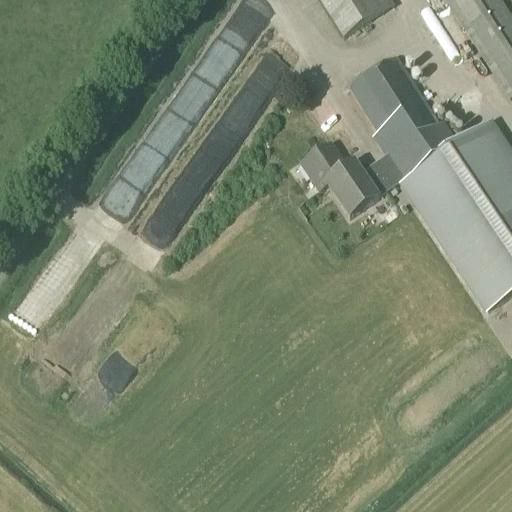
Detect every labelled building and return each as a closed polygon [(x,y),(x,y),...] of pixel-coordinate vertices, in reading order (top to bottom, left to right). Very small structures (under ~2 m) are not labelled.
[(315,0),(343,42),(394,10),(387,0),(315,0)] [(443,0),(510,103),(511,101),(511,24),(496,0),(443,0)] [(440,131),(429,114),(397,62),(350,92),(379,138),(374,141),(387,161),(362,178),(354,167),(347,172),(331,149),(301,170),(320,197),(328,192),(350,223),(379,203),(378,202),(398,188),(486,321),(511,302),(511,154),(491,122),(455,148),(442,129),(440,131)] [(128,216),(179,149),(155,131),(104,198),(128,216)] [(38,334),(87,259),(59,241),(10,317),(38,334)]
